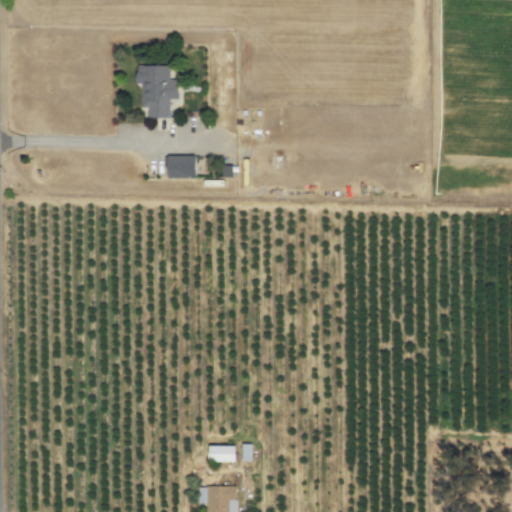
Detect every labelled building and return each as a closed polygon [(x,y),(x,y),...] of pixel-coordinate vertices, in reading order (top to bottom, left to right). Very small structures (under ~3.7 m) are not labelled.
[(168,65),(134,66),(134,83),(139,83),(140,108),(146,108),(146,118),(168,118),(168,99),(177,99),(177,79),(168,79),(168,65)] [(166,178),(194,178),(194,156),(166,156),(166,178)] [(251,444),(241,444),(240,461),(250,462),(251,444)] [(235,462),(235,446),(207,447),(208,463),(235,462)] [(234,511),(235,487),(197,486),(196,504),(206,505),(205,511),(234,511)]
